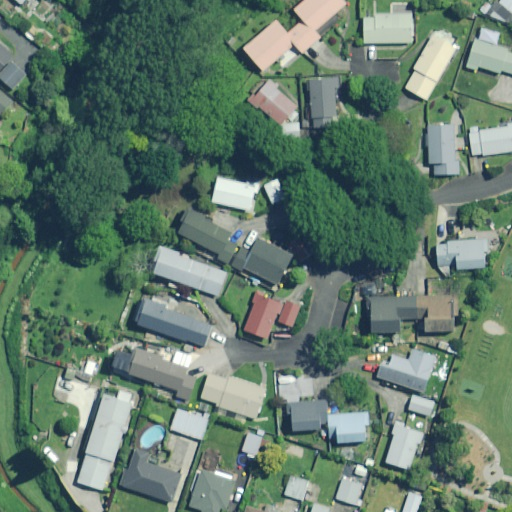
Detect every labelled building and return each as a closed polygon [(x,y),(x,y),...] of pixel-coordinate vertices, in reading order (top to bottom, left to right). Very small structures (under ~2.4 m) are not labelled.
[(348,2),(346,0),(303,0),(295,7),(305,19),(288,33),(277,19),(245,47),(265,70),(295,44),(303,53),(323,36),(317,29),(348,2)] [(511,0),(502,0),(501,1),(499,0),(497,0),(494,4),(489,1),(482,9),(487,13),(488,11),(511,21),(511,19),(511,0)] [(413,41),(413,11),(376,12),(376,15),(365,16),(365,41),(413,41)] [(407,85),(428,97),(458,46),(433,32),(414,66),(417,68),(407,85)] [(511,71),(511,50),(509,50),(510,47),(476,36),(467,65),(478,68),(480,65),(503,72),(504,69),(511,71)] [(27,76),(10,60),(13,56),(0,44),(0,77),(14,91),(27,76)] [(340,87),(339,77),(310,79),(312,118),(314,118),(315,128),(335,127),(334,117),(338,117),(336,88),(340,87)] [(259,106),(281,126),(298,106),(277,88),(278,86),(270,79),(256,96),(253,94),(248,100),(258,108),(259,106)] [(14,101),(0,90),(0,116),(2,118),(14,101)] [(511,121),(509,122),(509,124),(480,128),(481,130),(480,130),(472,131),(471,131),(474,153),(485,151),(485,153),(511,148),(511,121)] [(460,158),(457,158),(455,123),(428,123),(429,162),(435,162),(436,173),(461,172),(460,158)] [(262,182),(249,179),(249,182),(221,175),(216,199),(253,208),(258,190),(260,191),(262,182)] [(288,198),(281,178),(267,184),(274,203),(288,198)] [(188,219),(182,229),(223,252),(221,256),(230,261),(240,243),(230,238),(234,231),(208,217),(209,214),(191,205),(185,217),(188,219)] [(245,245),(235,265),(245,270),(247,267),(280,284),(296,254),(261,236),(253,250),(245,245)] [(450,243),(439,243),(440,263),(458,262),(458,268),(488,266),(487,250),(491,250),(490,237),(449,239),(450,243)] [(159,257),(162,259),(158,269),(220,293),(229,271),(182,252),(183,250),(164,242),(159,257)] [(267,291),(259,288),(254,300),(256,301),(246,328),(269,337),(280,311),(283,312),(287,301),(266,293),(267,291)] [(419,295),(420,316),(430,316),(430,329),(461,329),(461,293),(419,295)] [(140,322),(189,340),(191,339),(207,345),(215,324),(198,318),(198,316),(170,305),(171,303),(146,294),(138,318),(141,320),(140,322)] [(420,316),(419,295),(369,295),(369,315),(376,315),(376,329),(404,329),(404,316),(420,316)] [(303,304),(289,299),(281,319),(294,325),(303,304)] [(176,358),(138,344),(136,351),(121,345),(114,364),(182,388),(180,394),(191,398),(198,376),(188,372),(194,354),(179,349),(176,358)] [(439,355),(416,347),(413,358),(396,353),(393,363),(385,361),(380,375),(427,390),(439,355)] [(268,387),(212,371),(205,397),(220,401),(219,404),(259,416),(268,387)] [(134,395),(120,391),(118,399),(104,395),(78,483),(103,490),(112,460),(115,461),(134,395)] [(437,401),(416,394),(412,408),(432,414),(437,401)] [(331,422),(330,398),(290,399),(290,412),(295,412),(296,429),(324,428),(323,422),(331,422)] [(211,418),(180,407),(173,427),(205,438),(211,418)] [(368,423),(372,423),(372,410),(332,411),(332,436),(341,436),(342,441),(368,441),(368,423)] [(424,431),(401,423),(389,461),(412,469),(424,431)] [(263,439),(249,433),(241,457),(255,462),(263,439)] [(152,452),(138,447),(123,486),(172,504),(182,476),(147,464),(152,452)] [(215,476),(203,472),(190,507),(203,511),(202,511),(219,511),(221,508),(226,510),(237,480),(216,473),(215,476)] [(309,483),(293,477),(285,494),(302,501),(309,483)] [(364,485),(343,479),(337,499),(358,505),(364,485)] [(417,511),(423,496),(411,492),(404,511),(417,511)]
